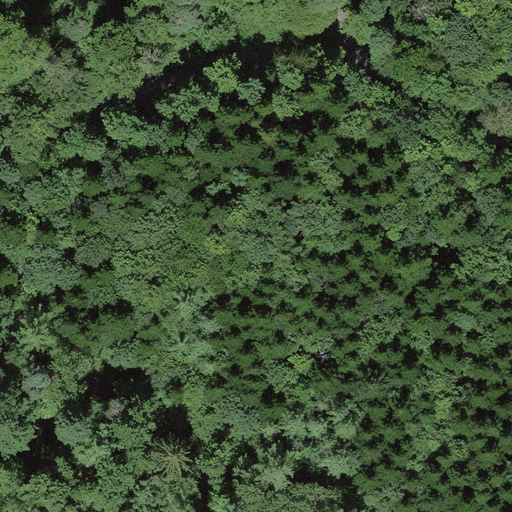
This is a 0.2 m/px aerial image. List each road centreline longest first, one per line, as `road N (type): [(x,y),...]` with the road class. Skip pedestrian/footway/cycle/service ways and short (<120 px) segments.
road 1 (track): [(352,46),(246,50),(0,136)]
road 2 (track): [(511,153),(352,46)]
